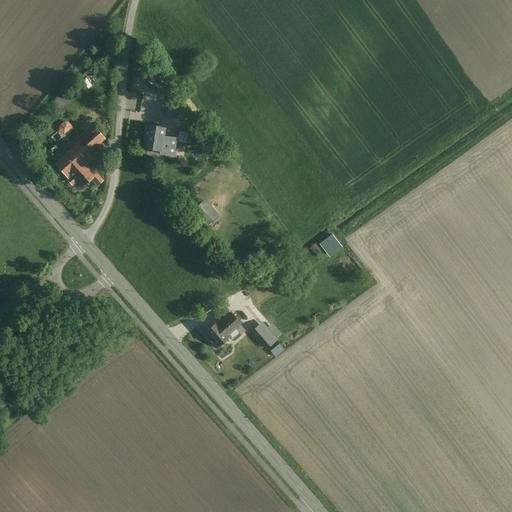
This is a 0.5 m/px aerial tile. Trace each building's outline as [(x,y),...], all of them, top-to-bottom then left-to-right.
[(160,92),(166,84),(149,72),(144,80),(160,92)] [(61,109),(68,103),(60,95),(54,102),(61,109)] [(178,99),(168,98),(165,117),(175,119),(178,99)] [(143,145),(153,146),(160,148),(161,140),(163,128),(146,124),(143,145)] [(78,145),(89,158),(104,146),(93,132),(78,145)] [(177,141),(161,140),(160,148),(153,146),(151,155),(158,156),(158,158),(165,159),(165,161),(178,163),(179,151),(176,151),(177,141)] [(89,158),(78,145),(57,162),(76,184),(79,181),(85,188),(98,177),(85,161),(89,158)] [(222,214),(210,198),(196,208),(209,224),(222,214)] [(330,233),(317,243),(327,257),(340,247),(330,233)] [(229,337),(227,339),(230,342),(240,333),(235,327),(239,324),(230,314),(218,324),(229,337)] [(280,338),(266,320),(255,329),(269,347),(280,338)] [(217,348),(227,339),(229,337),(218,324),(216,321),(203,333),(217,348)] [(278,343),(269,350),(274,357),(283,349),(278,343)]
